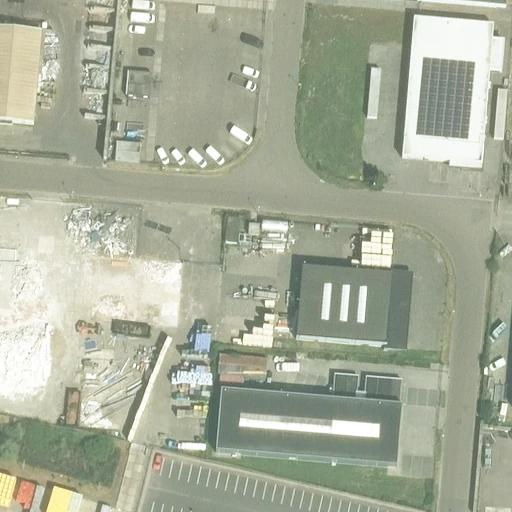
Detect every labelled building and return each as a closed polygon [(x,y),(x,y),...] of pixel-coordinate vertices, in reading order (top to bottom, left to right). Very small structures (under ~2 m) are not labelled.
[(501,72),(503,41),(491,40),(493,25),(413,18),(402,158),(461,162),(461,168),(481,169),(489,71),(501,72)] [(0,123),(32,126),(40,33),(0,29),(0,123)] [(135,73),(135,97),(160,98),(161,74),(135,73)] [(239,220),(227,218),(224,243),(237,244),(239,220)] [(259,234),(259,225),(250,225),(250,234),(259,234)] [(0,381),(56,382),(56,302),(94,302),(94,248),(25,247),(25,233),(0,232),(0,281),(16,282),(16,301),(0,301),(0,381)] [(136,246),(136,234),(112,233),(111,245),(136,246)] [(103,254),(100,323),(188,326),(190,257),(103,254)] [(297,338),(385,345),(385,349),(406,352),(412,273),(358,268),(358,272),(303,267),(297,338)] [(133,367),(92,363),(84,427),(125,432),(133,367)] [(400,405),(402,381),(366,378),(363,402),(356,401),(358,377),(334,375),(332,399),(222,390),(217,451),(398,467),(403,405),(400,405)] [(70,416),(73,397),(62,396),(59,415),(70,416)]
